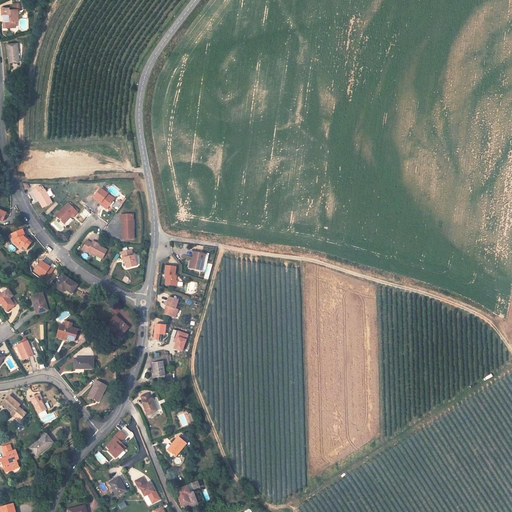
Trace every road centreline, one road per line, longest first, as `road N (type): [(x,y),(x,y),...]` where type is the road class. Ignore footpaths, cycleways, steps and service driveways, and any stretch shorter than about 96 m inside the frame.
road 1 (tertiary): [(195,0),(152,59),(140,96),(154,233),(143,302)]
road 2 (track): [(221,245),(322,262),(431,295),(485,318),(511,351)]
road 3 (track): [(221,245),(194,347),(195,384),(234,475),(267,505),(295,511)]
road 4 (residential): [(0,116),(13,190),(59,256)]
road 5 (residential): [(102,432),(54,380),(0,386)]
road 6 (residential): [(177,511),(124,403)]
